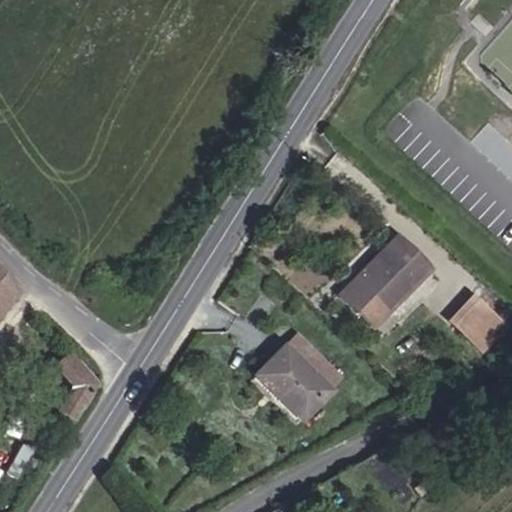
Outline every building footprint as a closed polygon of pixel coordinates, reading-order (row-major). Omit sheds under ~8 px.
[(335,298),(367,327),(421,265),(388,237),(335,298)] [(416,304),(434,282),(425,274),(407,296),(416,304)] [(508,328),(462,285),(435,314),(482,356),(508,328)] [(19,341),(29,350),(42,334),(33,324),(19,341)] [(340,383),(282,331),(270,345),(327,397),(340,383)] [(300,426),(327,397),(270,345),(243,373),(300,426)] [(64,430),(91,387),(67,354),(47,382),(62,394),(54,406),(59,410),(52,421),(64,430)]
